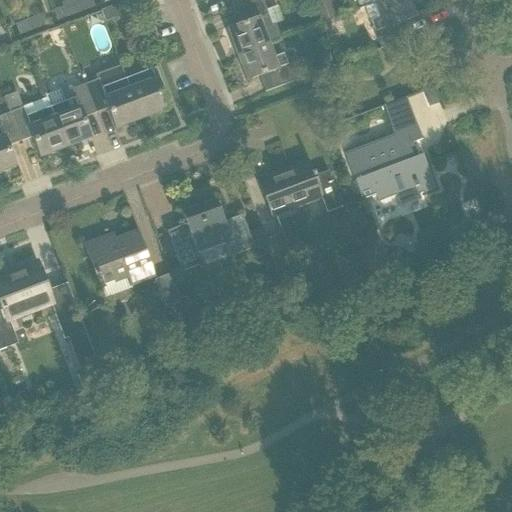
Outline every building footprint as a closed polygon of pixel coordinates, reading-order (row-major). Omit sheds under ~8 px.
[(80,12),(76,2),(75,0),(68,0),(61,3),(66,17),(80,12)] [(80,12),(94,7),(91,0),(79,0),(76,2),(80,12)] [(103,22),(134,11),(129,0),(128,0),(99,11),(103,22)] [(275,25),(272,26),(261,0),(258,0),(237,8),(243,24),(227,30),(237,56),(268,44),(280,39),(275,25)] [(234,0),(237,8),(258,0),(234,0)] [(356,0),(360,10),(385,0),(356,0)] [(403,22),(415,17),(408,0),(385,0),(360,10),(365,9),(380,48),(409,38),(403,22)] [(32,30),(46,24),(42,14),(29,19),(32,30)] [(19,35),(32,30),(29,19),(15,25),(19,35)] [(283,55),(273,58),(268,44),(237,56),(246,80),(258,76),(264,92),(293,81),(283,55)] [(96,80),(84,85),(93,108),(105,104),(115,129),(141,119),(126,79),(124,79),(120,66),(95,76),(96,80)] [(156,85),(161,83),(156,67),(126,79),(141,119),(166,110),(156,85)] [(64,103),(50,108),(65,148),(90,138),(82,118),(80,113),(93,108),(84,85),(74,89),(71,89),(70,86),(59,90),(64,103)] [(50,108),(25,118),(16,92),(3,97),(18,137),(30,132),(40,157),(65,148),(50,108)] [(5,142),(18,137),(3,97),(2,97),(8,113),(0,116),(0,172),(15,167),(5,142)] [(353,150),(344,153),(346,158),(352,174),(376,166),(377,170),(354,179),(361,199),(374,194),(377,201),(394,195),(399,206),(420,199),(418,194),(422,193),(422,192),(434,188),(428,173),(429,173),(422,155),(417,156),(413,158),(408,145),(412,143),(422,139),(414,119),(391,128),(394,134),(353,150)] [(307,162),(258,180),(272,216),(321,197),(322,201),(337,195),(328,171),(315,176),(313,172),(311,172),(307,162)] [(241,215),(223,222),(215,199),(181,212),(190,235),(170,242),(182,272),(201,265),(197,254),(222,245),(227,258),(254,248),(241,215)] [(280,283),(298,275),(279,227),(274,237),(263,241),(280,283)] [(153,279),(144,252),(137,233),(103,245),(101,239),(84,245),(99,291),(106,288),(105,286),(112,283),(113,285),(126,280),(129,289),(153,279)] [(0,350),(6,348),(11,346),(4,327),(10,325),(8,320),(7,316),(33,306),(34,309),(51,303),(37,265),(19,272),(19,270),(0,277),(0,350)] [(165,308),(180,302),(169,275),(154,281),(165,308)] [(63,338),(85,330),(76,305),(53,314),(63,338)] [(95,368),(77,375),(83,390),(98,384),(104,382),(98,367),(95,368)]
